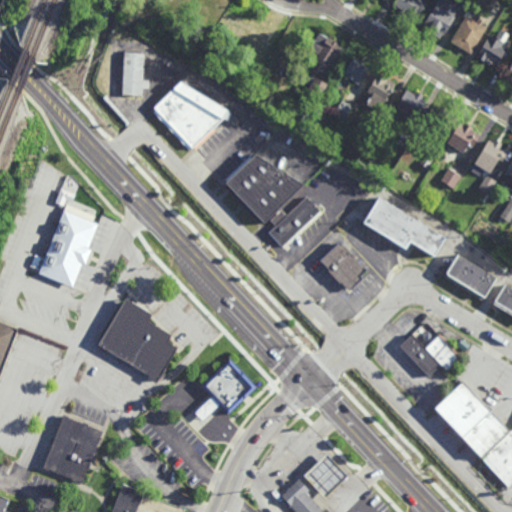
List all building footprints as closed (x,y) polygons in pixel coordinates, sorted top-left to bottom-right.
[(422,0),(429,4),(420,20),(407,13),(406,14),(401,11),(402,9),(394,4),(396,0),(422,0)] [(489,0),(483,11),(469,3),(470,0),(489,0)] [(457,16),(445,35),(444,35),(442,39),(425,29),(427,25),(425,24),(436,6),(438,8),(440,5),(457,16)] [(470,54),(452,42),(457,35),(455,33),(466,16),(486,29),(470,54)] [(505,41),(509,44),(496,67),(491,64),(489,66),(475,57),(489,34),(495,37),(500,29),(509,35),(505,41)] [(334,66),(333,65),(326,76),(310,66),(318,54),(310,49),(321,33),(344,47),(335,60),(337,62),(334,66)] [(149,89),(143,89),(142,96),(122,95),(124,50),(141,50),(141,52),(143,52),(143,54),(144,54),(143,80),(150,80),(149,89)] [(360,86),(342,76),(352,58),(371,68),(360,86)] [(380,110),(368,102),(373,95),(367,91),(380,72),(397,84),(380,110)] [(308,89),(321,96),(327,84),(315,77),(308,89)] [(152,108),(191,148),(221,119),(226,110),(180,82),(152,108)] [(416,95),(418,91),(426,96),(425,99),(427,100),(415,120),(408,116),(409,113),(397,106),(407,89),(416,95)] [(345,120),(334,113),(343,99),(354,106),(345,120)] [(448,128),(447,127),(440,137),(435,134),(433,137),(429,134),(428,137),(419,131),(436,103),(454,115),(448,124),(450,125),(448,128)] [(464,122),(465,120),(476,126),(475,128),(478,130),(478,131),(482,134),(474,147),(469,144),(462,156),(458,153),(459,150),(448,143),(462,120),(464,122)] [(502,160),(499,158),(490,172),(480,166),(484,159),(478,156),(480,153),(479,153),(489,138),(506,148),(504,151),(507,153),(502,160)] [(264,224),(263,223),(260,226),(221,186),(258,152),(308,182),(264,224)] [(428,168),(421,163),(428,152),(435,157),(428,168)] [(511,192),(505,188),(507,185),(501,182),(506,174),(503,172),(511,157),(511,192)] [(453,189),(441,181),(451,167),(463,175),(453,189)] [(489,193),(478,187),(486,174),(497,180),(489,193)] [(75,193),(60,189),(57,201),(84,208),(85,205),(72,202),(75,193)] [(281,247),(268,233),(275,227),(270,221),(282,209),(287,215),(308,195),(321,210),(281,247)] [(362,222),(404,248),(409,241),(433,256),(445,238),(378,196),(362,222)] [(511,216),(509,221),(500,215),(511,197),(511,216)] [(86,264),(83,262),(73,287),(39,273),(39,272),(35,270),(40,257),(44,259),(64,209),(99,223),(89,247),(93,248),(86,264)] [(350,291),(342,282),(341,283),(329,270),(330,269),(321,260),(341,240),(369,268),(362,275),(364,277),(350,291)] [(458,253),(444,276),(482,300),(496,278),(458,253)] [(30,266),(39,270),(44,259),(35,255),(30,266)] [(511,315),(492,303),(505,282),(511,286),(511,315)] [(96,345),(157,381),(177,348),(166,342),(171,335),(147,321),(151,315),(124,298),(96,345)] [(0,378),(0,321),(19,329),(0,378)] [(441,368),(423,349),(412,336),(399,347),(429,378),(441,368)] [(447,372),(426,350),(439,337),(461,359),(447,372)] [(201,386),(211,397),(204,404),(194,413),(202,421),(211,413),(218,406),(227,415),(256,387),(229,359),(201,386)] [(479,460),(434,410),(464,383),(508,431),(479,460)] [(82,484),(78,482),(77,484),(71,481),(72,479),(43,466),(64,416),(83,424),(84,422),(89,424),(88,425),(103,432),(90,462),(92,463),(90,468),(89,468),(82,484)] [(511,486),(511,488),(509,488),(482,458),(511,430),(511,486)] [(304,476),(327,454),(349,476),(326,498),(304,476)] [(325,511),(327,508),(331,511),(296,511),(294,510),(295,508),(283,496),(300,479),(311,490),(308,493),(325,511)] [(110,511),(180,511),(181,510),(143,495),(144,493),(122,484),(110,511)] [(3,511),(0,511),(0,495),(9,499),(3,511)]
